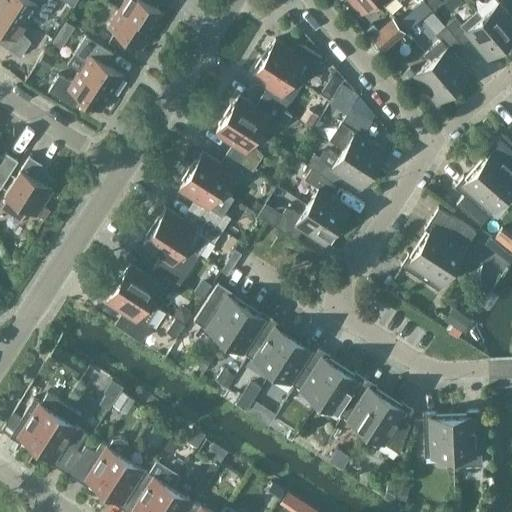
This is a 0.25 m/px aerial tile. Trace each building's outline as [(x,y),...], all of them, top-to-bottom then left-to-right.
[(46,16),(56,1),(54,0),(0,0),(0,3),(27,21),(33,11),(46,16)] [(163,12),(146,1),(147,0),(123,0),(118,8),(152,29),(163,12)] [(351,0),(361,10),(373,0),(351,0)] [(432,9),(424,0),(421,0),(399,19),(408,29),(432,9)] [(438,0),(424,0),(432,9),(440,2),(438,0)] [(511,14),(499,0),(486,0),(478,8),(505,39),(511,33),(511,14)] [(16,38),(27,21),(0,3),(0,28),(6,32),(0,41),(20,55),(27,45),(16,38)] [(140,47),(152,29),(118,8),(107,25),(140,47)] [(489,53),(505,39),(478,8),(461,22),(455,16),(447,23),(462,41),(472,33),(489,53)] [(364,31),(368,36),(370,35),(384,51),(406,31),(392,16),(377,29),(372,23),(364,31)] [(410,29),(416,36),(431,25),(426,18),(410,29)] [(64,20),(57,31),(66,37),(73,26),(64,20)] [(440,39),(427,50),(431,56),(454,83),(471,70),(453,49),(462,41),(447,23),(435,32),(440,39)] [(100,29),(95,37),(107,44),(111,37),(100,29)] [(123,74),(103,61),(110,50),(85,34),(72,53),(84,60),(78,70),(111,92),(123,74)] [(308,36),(304,42),(321,53),(322,52),(308,36)] [(295,43),(291,48),(275,38),(263,56),(300,80),(303,82),(305,79),(309,77),(310,76),(312,75),(313,73),(313,69),(314,66),(322,53),(321,53),(304,42),(302,41),(299,41),(296,42),(295,43)] [(401,56),(392,46),(383,54),(392,64),(401,56)] [(289,96),(300,80),(263,56),(251,74),(267,84),(260,94),(283,107),(289,96)] [(431,56),(415,69),(416,70),(424,80),(438,97),(454,83),(431,56)] [(100,109),(111,92),(78,70),(72,79),(58,73),(47,90),(69,104),(76,94),(100,109)] [(332,87),(336,89),(342,80),(333,74),(330,78),(332,87)] [(330,103),(345,113),(351,103),(358,93),(356,91),(343,83),(330,103)] [(338,124),(329,138),(341,147),(372,167),(385,147),(362,132),(371,119),(365,115),(370,108),(358,93),(351,103),(338,124)] [(260,94),(254,104),(238,94),(227,112),(256,131),(263,121),(273,128),(278,121),(285,125),(293,113),(283,107),(260,94)] [(317,114),(309,109),(301,121),(310,126),(317,114)] [(250,140),(256,131),(227,112),(215,130),(232,141),(226,151),(253,168),(263,153),(250,140)] [(507,190),(511,184),(511,141),(504,133),(496,143),(492,139),(484,149),(487,152),(477,164),(507,190)] [(362,182),(372,167),(341,147),(337,153),(328,148),(322,149),(319,154),(314,151),(306,163),(311,166),(331,180),(333,178),(335,179),(348,173),(362,182)] [(226,151),(220,161),(202,150),(190,168),(220,187),(226,177),(234,182),(238,175),(246,179),(253,168),(226,151)] [(1,156),(0,154),(0,186),(17,159),(4,151),(1,156)] [(7,195),(0,205),(21,220),(26,212),(25,211),(27,208),(43,218),(50,208),(42,203),(52,188),(34,177),(42,163),(29,154),(20,168),(4,193),(7,195)] [(489,211),(507,190),(477,164),(466,176),(463,173),(455,182),(465,191),(456,202),(480,222),(489,211)] [(311,166),(304,177),(317,185),(305,203),(337,223),(349,203),(326,188),(331,180),(311,166)] [(234,196),(220,187),(190,168),(178,186),(195,197),(188,207),(223,228),(231,216),(225,212),(234,196)] [(262,205),(255,200),(251,207),(257,211),(262,205)] [(326,239),(337,223),(305,203),(301,210),(286,205),(275,222),(296,235),(304,224),(326,239)] [(454,262),(476,228),(439,204),(426,225),(429,227),(421,240),(454,262)] [(223,228),(188,207),(182,217),(166,206),(154,224),(192,249),(199,253),(209,237),(215,241),(215,240),(223,228)] [(239,210),(235,226),(245,229),(250,212),(239,210)] [(154,224),(142,242),(160,254),(153,264),(180,281),(188,270),(181,266),(192,249),(154,224)] [(511,233),(502,226),(494,236),(511,249),(511,233)] [(215,241),(225,248),(233,235),(223,228),(215,240),(215,241)] [(489,235),(483,243),(496,253),(502,246),(489,235)] [(439,286),(454,262),(421,240),(413,253),(409,251),(401,262),(439,286)] [(234,248),(221,268),(228,272),(233,264),(241,252),(240,252),(234,248)] [(153,264),(147,274),(129,262),(118,280),(158,306),(169,289),(173,292),(180,281),(153,264)] [(237,291),(226,284),(215,277),(210,284),(203,296),(192,312),(189,317),(199,324),(201,321),(225,336),(247,303),(234,295),(237,291)] [(200,278),(193,289),(203,296),(210,284),(200,278)] [(147,322),(158,306),(118,280),(106,298),(122,309),(114,321),(142,339),(151,324),(147,322)] [(248,351),(273,314),(262,307),(259,311),(247,303),(225,336),(248,351)] [(452,307),(445,319),(462,330),(470,317),(452,307)] [(173,316),(174,317),(185,324),(189,317),(192,312),(186,308),(177,309),(173,316)] [(272,367),(293,334),(281,325),(284,321),(273,314),(248,351),(272,367)] [(176,337),(185,324),(174,317),(165,330),(176,337)] [(458,335),(461,330),(455,326),(453,324),(450,329),(458,335)] [(295,382),(320,344),(309,337),(306,342),(293,334),(272,367),(295,382)] [(319,397),(340,364),(328,356),(331,352),(320,344),(295,382),(319,397)] [(54,346),(47,356),(58,362),(64,352),(54,346)] [(198,367),(203,371),(212,356),(207,353),(198,367)] [(343,413),(367,375),(356,368),(353,372),(340,364),(319,397),(343,413)] [(226,386),(232,376),(221,368),(215,378),(226,386)] [(366,428),(387,395),(376,387),(379,383),(367,375),(343,413),(366,428)] [(121,388),(112,402),(126,411),(136,397),(121,388)] [(35,446),(64,401),(47,391),(40,401),(33,396),(9,434),(20,442),(23,438),(35,446)] [(105,391),(99,401),(107,406),(114,396),(105,391)] [(241,391),(235,401),(245,408),(248,403),(251,398),(241,391)] [(387,395),(366,428),(389,443),(400,450),(409,421),(405,419),(414,406),(403,399),(400,403),(387,395)] [(248,403),(245,408),(265,420),(269,423),(276,412),(252,397),(251,398),(248,403)] [(87,431),(74,423),(81,412),(64,401),(35,446),(48,454),(45,458),(66,471),(79,451),(75,449),(87,431)] [(467,412),(452,412),(454,452),(454,464),(483,463),(480,406),(467,407),(467,412)] [(454,452),(452,412),(437,413),(437,408),(423,409),(425,453),(454,452)] [(205,433),(193,425),(185,438),(197,445),(205,433)] [(323,442),(329,434),(324,431),(318,432),(315,437),(323,442)] [(130,448),(130,447),(128,440),(120,435),(112,437),(107,444),(100,440),(94,449),(84,443),(79,451),(67,471),(87,485),(90,481),(103,489),(124,455),(125,455),(130,448)] [(204,454),(217,463),(225,450),(212,442),(204,454)] [(148,470),(125,455),(124,455),(103,489),(115,497),(113,501),(124,508),(148,470)] [(180,473),(180,472),(156,458),(148,470),(124,508),(130,511),(136,511),(137,511),(139,511),(154,511),(171,485),(172,485),(180,473)] [(272,480),(267,488),(279,495),(284,488),(272,480)] [(386,482),(384,494),(393,500),(395,488),(386,482)] [(187,511),(195,500),(172,485),(171,485),(154,511),(187,511)] [(408,489),(398,487),(396,498),(406,500),(408,489)] [(288,490),(281,502),(286,505),(291,508),(298,496),(288,490)] [(213,511),(195,500),(187,511),(213,511)]
